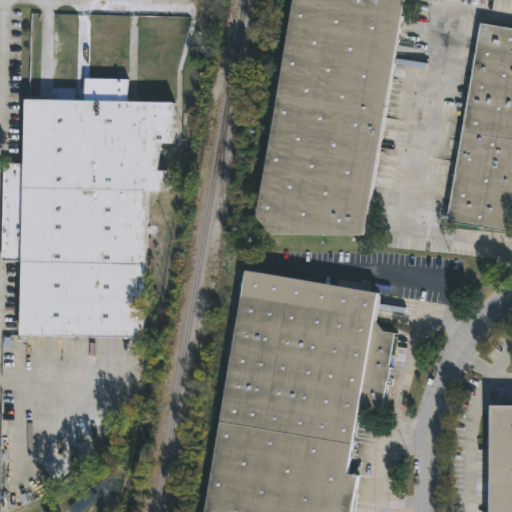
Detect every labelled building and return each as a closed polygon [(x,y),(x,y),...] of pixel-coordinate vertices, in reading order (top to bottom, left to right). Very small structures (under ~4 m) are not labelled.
[(291,0),(253,217),(271,237),(362,240),(403,0),(291,0)] [(511,30),(479,25),(446,223),(507,233),(511,203),(511,30)] [(144,194),(142,338),(19,337),(20,265),(2,264),(3,166),(21,166),(22,102),(83,102),(83,80),(127,81),(126,104),(172,105),(171,145),(158,145),(157,173),(166,173),(165,194),(144,194)] [(244,273),(203,511),(350,511),(356,477),(345,475),(355,419),(367,410),(379,412),(392,335),(380,333),(372,322),(377,295),(244,273)] [(511,511),(511,408),(489,408),(489,511),(511,511)] [(67,510),(68,511),(82,511),(101,496),(94,487),(67,510)]
